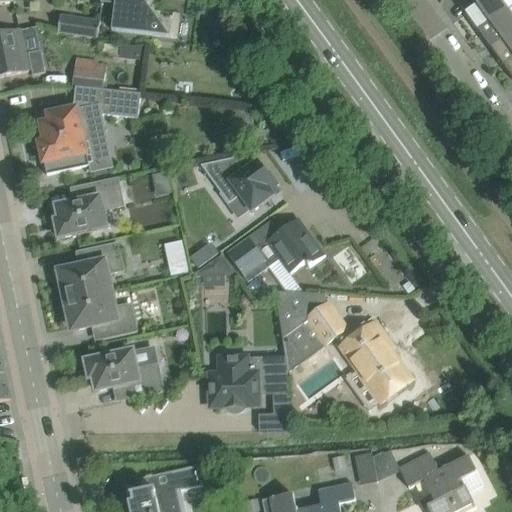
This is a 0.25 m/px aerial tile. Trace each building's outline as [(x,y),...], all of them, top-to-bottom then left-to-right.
[(100,0),(100,4),(114,5),(111,31),(170,39),(169,37),(150,35),(152,18),(144,17),(146,0),(100,0)] [(499,0),(473,0),(477,6),(465,15),(478,33),(507,12),(499,0)] [(491,50),(511,34),(511,17),(507,12),(478,33),(491,50)] [(100,23),(60,17),(58,35),(97,41),(100,23)] [(44,73),(40,51),(25,54),(20,31),(0,34),(0,78),(29,73),(29,71),(33,70),(34,76),(44,73)] [(504,68),(511,61),(511,34),(491,50),(504,68)] [(125,46),(124,59),(140,61),(141,48),(125,46)] [(76,57),(72,87),(77,87),(102,91),(105,74),(96,72),(97,59),(76,57)] [(45,144),(40,145),(47,177),(66,172),(75,171),(90,167),(84,141),(108,136),(104,117),(139,121),(142,98),(142,96),(102,91),(77,87),(76,91),(74,111),(55,115),(48,116),(50,124),(41,126),(45,144)] [(266,175),(262,171),(257,164),(254,166),(253,167),(252,167),(247,171),(244,173),(241,168),(235,160),(200,167),(229,206),(240,198),(251,214),(279,194),(275,189),(278,186),(269,173),(266,175)] [(102,212),(123,207),(117,179),(74,189),(78,204),(57,208),(59,222),(55,223),(59,240),(106,230),(102,212)] [(306,265),(309,269),(325,258),(298,221),(266,244),(269,247),(259,254),(249,240),(228,256),(245,279),(276,256),(290,276),(306,265)] [(170,276),(187,272),(180,241),(164,245),(170,276)] [(65,303),(112,293),(108,276),(124,273),(118,245),(80,253),(83,267),(62,272),(65,285),(61,286),(65,303)] [(112,293),(65,303),(69,320),(72,319),(75,332),(96,328),(100,342),(137,334),(131,306),(115,310),(112,293)] [(309,295),(276,293),(278,310),(288,373),(289,373),(290,372),(335,340),(345,332),(347,330),(329,306),(321,312),(309,295)] [(345,332),(335,340),(382,404),(395,395),(411,383),(389,353),(392,350),(374,326),(352,342),(345,332)] [(158,366),(137,371),(133,353),(86,363),(90,380),(94,380),(96,393),(118,389),(121,403),(164,394),(158,366)] [(259,407),(258,395),(274,395),(273,361),(247,362),(247,360),(227,360),(228,376),(210,377),(210,391),(206,391),(206,406),(211,405),(211,409),(228,408),(228,413),(242,413),(242,408),(259,407)] [(0,402),(9,401),(4,378),(0,378),(0,402)] [(400,471),(399,470),(409,490),(424,483),(431,497),(423,501),(428,511),(461,511),(473,506),(475,510),(476,510),(468,495),(482,487),(476,475),(477,474),(468,457),(468,458),(468,459),(439,474),(429,454),(428,455),(429,456),(400,471)] [(178,493),(203,488),(199,468),(173,474),(176,487),(127,497),(130,511),(181,511),(181,506),(178,493)] [(340,511),(339,505),(355,502),(351,484),(318,492),(322,508),(302,511),(296,511),(297,511),(296,511),(295,511),(292,496),(262,502),(263,511),(340,511)]
